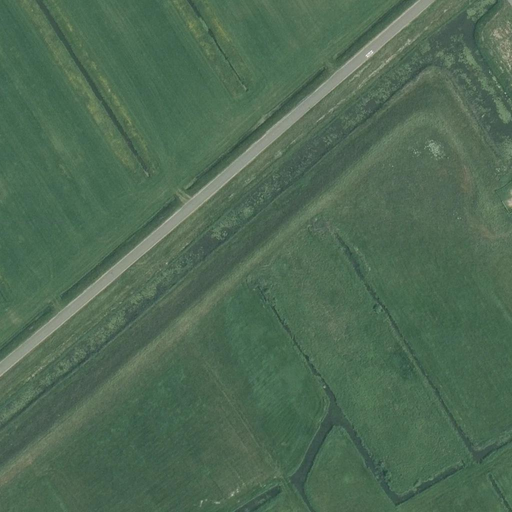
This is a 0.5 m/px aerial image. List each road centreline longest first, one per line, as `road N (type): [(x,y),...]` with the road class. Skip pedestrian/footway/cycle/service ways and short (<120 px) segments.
road 1 (track): [(506,204),(482,206),(468,156),(443,118),(409,119),(0,470)]
road 2 (unclassified): [(427,0),(0,369)]
